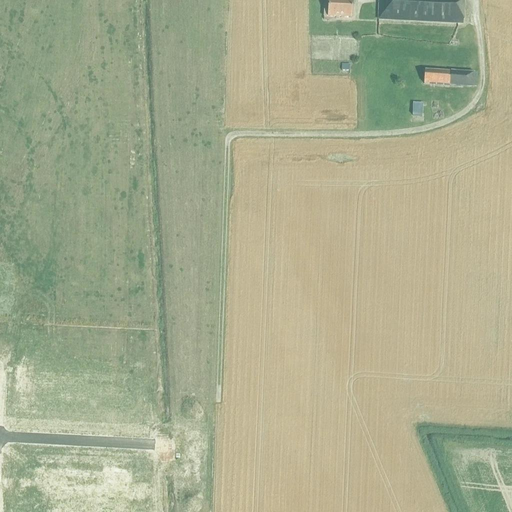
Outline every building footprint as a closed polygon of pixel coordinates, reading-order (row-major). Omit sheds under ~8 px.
[(324,17),(352,19),(353,1),(337,0),(328,0),(328,11),(324,11),(324,17)] [(379,0),(378,20),(463,24),(463,0),(379,0)] [(15,48),(10,60),(21,65),(18,69),(25,72),(30,61),(24,58),(31,45),(28,44),(29,42),(20,38),(15,48)] [(33,62),(27,73),(33,76),(35,72),(45,77),(57,56),(49,52),(48,54),(45,52),(38,65),(33,62)] [(57,56),(45,77),(55,83),(53,87),(59,90),(65,79),(59,76),(66,64),(63,62),(64,60),(57,56)] [(68,81),(61,91),(66,95),(69,91),(79,97),(91,76),(84,72),(83,73),(80,71),(72,84),(68,81)] [(424,84),(475,87),(476,74),(425,71),(424,84)] [(91,76),(79,97),(88,103),(86,107),(91,110),(98,100),(93,96),(101,84),(98,82),(99,81),(91,76)] [(100,101),(93,112),(99,116),(102,112),(112,118),(119,108),(126,99),(118,93),(117,95),(114,93),(106,105),(100,101)] [(412,116),(422,116),(423,104),(413,104),(412,116)] [(4,114),(3,135),(4,135),(4,134),(11,134),(12,114),(4,114)] [(12,114),(11,134),(19,135),(20,114),(12,114)] [(20,114),(19,135),(27,135),(28,115),(20,114)] [(51,139),(30,140),(30,149),(51,148),(51,139)] [(127,141),(108,142),(108,153),(128,152),(127,141)] [(51,148),(30,149),(31,156),(51,155),(51,148)] [(128,152),(108,153),(109,163),(128,162),(128,152)] [(51,155),(31,156),(31,164),(52,163),(51,155)] [(128,162),(109,163),(109,173),(129,172),(128,162)] [(52,163),(31,164),(32,172),(52,171),(52,163)] [(52,171),(32,172),(32,180),(52,179),(52,171)] [(129,172),(109,173),(110,184),(129,183),(129,172)] [(52,179),(32,180),(32,188),(53,187),(52,179)] [(129,183),(110,184),(110,194),(130,193),(129,183)] [(53,187),(32,188),(33,195),(53,194),(53,187)] [(130,193),(110,194),(111,204),(130,203),(130,193)] [(53,194),(33,195),(33,203),(55,202),(53,202),(53,194)] [(55,202),(33,203),(33,204),(34,204),(35,211),(55,210),(55,202)] [(130,203),(111,204),(111,214),(131,213),(130,203)] [(55,210),(35,211),(35,219),(55,218),(55,210)] [(131,213),(111,214),(112,225),(131,224),(131,213)] [(186,215),(167,216),(167,227),(187,226),(186,215)] [(55,218),(35,219),(35,227),(56,226),(55,218)] [(56,226),(35,227),(36,235),(56,234),(56,226)] [(187,226),(167,227),(168,237),(187,236),(187,226)] [(130,234),(110,235),(111,246),(130,245),(130,234)] [(187,236),(168,237),(168,247),(188,246),(187,236)] [(55,238),(35,239),(35,247),(56,246),(55,238)] [(130,245),(111,246),(111,256),(131,255),(130,245)] [(56,246),(35,247),(36,255),(56,254),(56,246)] [(188,246),(168,247),(169,257),(188,256),(188,246)] [(56,254),(36,255),(36,263),(56,262),(56,254)] [(131,255),(111,256),(112,266),(131,265),(131,255)] [(188,256),(169,257),(169,268),(189,267),(188,256)] [(56,262),(36,263),(37,271),(57,270),(56,262)] [(131,265),(112,266),(112,276),(132,275),(131,265)] [(189,267),(169,268),(170,278),(189,277),(189,267)] [(57,270),(37,271),(37,278),(57,277),(57,270)] [(132,275),(112,276),(113,287),(132,286),(132,275)] [(57,277),(37,278),(37,286),(58,285),(57,277)] [(58,285),(37,286),(38,294),(58,293),(58,285)] [(132,286),(113,287),(113,297),(133,296),(132,286)] [(192,289),(172,290),(173,300),(192,299),(192,289)] [(58,293),(38,294),(38,302),(60,301),(60,300),(58,300),(58,293)] [(192,299),(173,300),(173,311),(193,310),(192,299)] [(60,301),(38,302),(39,302),(40,309),(60,308),(60,301)] [(60,308),(40,309),(40,317),(60,316),(60,308)] [(135,308),(116,309),(116,319),(136,318),(135,308)] [(193,310),(173,311),(174,321),(193,320),(193,310)] [(60,316),(40,317),(40,325),(61,324),(60,316)] [(136,318),(116,319),(117,329),(136,329),(136,318)] [(193,320),(174,321),(174,331),(194,330),(193,320)] [(61,324),(40,325),(41,333),(61,332),(61,324)] [(136,329),(117,329),(117,340),(137,339),(136,329)] [(194,330),(174,331),(175,341),(194,340),(194,330)] [(137,339),(117,340),(118,350),(137,349),(137,339)] [(194,340),(175,341),(175,351),(195,350),(194,340)] [(137,349),(118,350),(118,360),(138,359),(137,349)] [(195,350),(175,351),(176,362),(195,361),(195,350)] [(138,359),(118,360),(119,371),(138,370),(138,359)] [(195,361),(176,362),(176,372),(196,371),(195,361)] [(14,397),(13,417),(25,417),(26,398),(14,397)] [(26,398),(25,417),(35,418),(36,398),(26,398)] [(36,398),(35,418),(45,418),(46,399),(36,398)] [(46,399),(45,418),(55,419),(56,400),(46,399)] [(56,400),(55,419),(65,419),(66,400),(56,400)] [(66,400),(65,419),(75,420),(76,401),(66,400)] [(76,401),(75,420),(86,421),(87,401),(76,401)] [(87,401),(86,421),(96,421),(97,402),(87,401)] [(97,402),(96,421),(106,422),(107,402),(97,402)] [(107,402),(106,422),(116,422),(117,403),(107,402)] [(117,403),(116,422),(126,423),(127,403),(117,403)] [(127,403),(126,423),(138,423),(139,404),(127,403)] [(178,406),(177,425),(189,426),(190,407),(178,406)] [(190,407),(189,426),(199,427),(200,407),(190,407)] [(200,407),(199,427),(209,427),(210,408),(200,407)] [(210,408),(209,427),(219,428),(220,408),(210,408)] [(220,408),(219,428),(230,428),(231,409),(220,408)] [(231,409),(230,428),(241,429),(242,410),(231,409)] [(257,410),(255,430),(267,430),(268,411),(257,410)] [(268,411),(267,430),(277,431),(278,411),(268,411)] [(278,411),(277,431),(287,431),(289,412),(278,411)] [(289,412),(287,431),(298,432),(299,413),(289,412)] [(299,413),(298,432),(308,433),(309,413),(299,413)] [(309,413),(308,433),(318,433),(319,414),(309,413)] [(319,414),(318,433),(328,434),(330,414),(319,414)] [(330,414),(328,434),(339,434),(340,415),(330,414)] [(340,415),(339,434),(349,435),(350,415),(340,415)] [(350,415),(349,435),(359,435),(360,416),(350,415)] [(360,416),(359,435),(369,436),(370,416),(360,416)] [(370,416),(369,436),(387,437),(388,425),(381,425),(382,417),(370,416)] [(40,479),(27,480),(28,492),(39,492),(40,499),(52,498),(51,476),(40,477),(40,479)]
